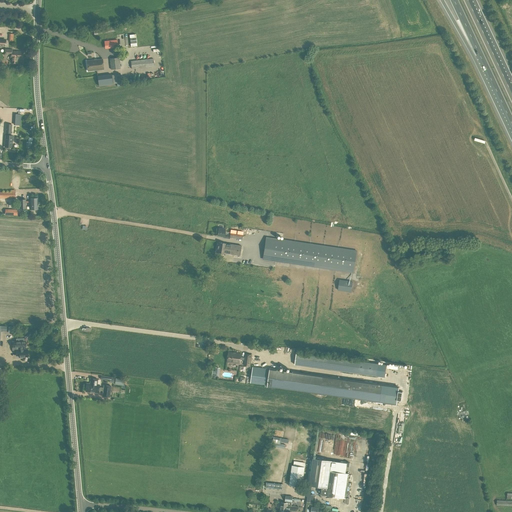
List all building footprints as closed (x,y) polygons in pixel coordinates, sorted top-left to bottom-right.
[(115,26),(93,30),(94,35),(116,31),(115,26)] [(5,49),(5,55),(7,55),(7,54),(11,54),(11,58),(12,58),(12,63),(17,63),(18,58),(23,58),(24,51),(12,51),(12,49),(5,49)] [(119,57),(110,58),(111,69),(120,69),(119,57)] [(154,58),(131,61),(131,69),(155,66),(154,58)] [(103,59),(87,60),(88,71),(104,69),(103,59)] [(120,74),(112,75),(113,84),(117,83),(117,81),(121,81),(120,74)] [(5,135),(4,147),(11,148),(12,135),(8,135),(8,133),(11,133),(12,124),(6,124),(5,135)] [(30,199),(19,199),(20,209),(26,208),(26,203),(30,203),(30,209),(38,209),(37,198),(30,198),(30,199)] [(244,254),(253,255),(256,237),(254,237),(256,223),(249,222),(247,236),(244,254)] [(218,229),(217,236),(224,237),(223,238),(230,239),(230,238),(242,239),(243,234),(230,233),(230,235),(226,234),(226,231),(225,231),(225,229),(218,229)] [(348,273),(351,250),(268,238),(265,261),(348,273)] [(218,242),(216,252),(225,253),(225,254),(240,256),(241,245),(227,243),(227,244),(218,242)] [(254,275),(255,267),(235,265),(236,260),(221,259),(220,272),(254,275)] [(353,282),(340,280),(338,290),(351,292),(353,282)] [(258,287),(224,286),(224,281),(214,281),(214,293),(257,294),(258,287)] [(32,328),(26,332),(29,337),(35,333),(32,328)] [(14,349),(15,349),(16,349),(24,349),(24,346),(26,346),(25,340),(24,340),(24,338),(16,338),(16,341),(12,341),(12,347),(14,347),(14,349)] [(10,350),(10,356),(12,356),(12,357),(16,356),(16,357),(32,356),(31,348),(24,349),(16,349),(15,349),(14,349),(10,350)] [(229,352),(227,362),(241,363),(241,359),(245,360),(244,365),(250,366),(252,355),(246,354),(245,358),(241,357),(242,354),(229,352)] [(296,352),(294,364),(377,375),(378,363),(296,352)] [(253,367),(251,383),(265,385),(265,387),(275,388),(276,387),(355,398),(397,404),(397,400),(401,401),(402,392),(398,392),(399,388),(358,382),(278,370),(278,368),(274,368),(274,370),(253,367)] [(87,382),(86,390),(99,392),(99,389),(104,390),(103,395),(110,396),(111,385),(104,384),(104,387),(99,386),(100,384),(97,384),(98,378),(91,377),(90,383),(87,382)] [(313,458),(307,501),(309,502),(312,486),(317,486),(317,488),(320,489),(319,494),(345,498),(349,474),(331,471),(332,461),(313,458)] [(292,465),(289,485),(302,487),(304,467),(292,465)] [(281,502),(280,511),(297,511),(299,506),(292,506),(292,496),(286,496),(285,503),(281,502)]
